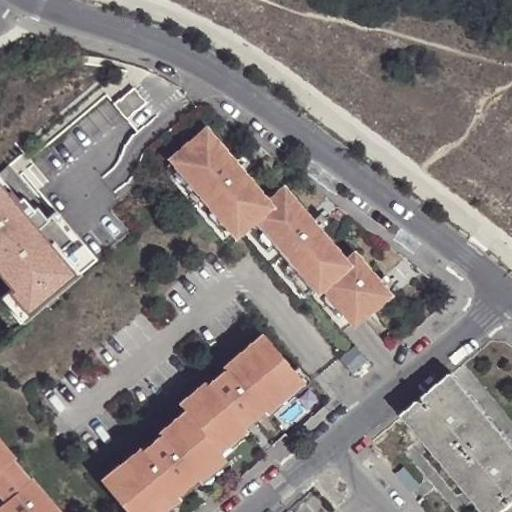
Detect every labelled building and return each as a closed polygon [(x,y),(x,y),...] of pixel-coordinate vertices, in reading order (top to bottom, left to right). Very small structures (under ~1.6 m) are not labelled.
[(128,84),(109,101),(122,116),(142,98),(128,84)] [(142,98),(122,116),(134,128),(153,112),(142,98)] [(231,156),(210,130),(165,166),(226,240),(242,227),(271,204),(249,177),(239,186),(222,165),(231,156)] [(249,177),(231,156),(222,165),(239,186),(249,177)] [(10,160),(5,165),(88,262),(94,258),(10,160)] [(5,165),(0,168),(0,301),(18,322),(88,262),(5,165)] [(287,190),(271,204),(242,227),(303,301),(312,293),(347,263),(326,238),(316,246),(299,224),(308,215),(287,190)] [(326,238),(308,215),(299,224),(316,246),(326,238)] [(348,264),(347,263),(312,293),(343,331),(377,303),(367,289),(377,281),(357,257),(348,264)] [(388,295),(377,281),(367,289),(377,303),(388,295)] [(302,380),(267,337),(227,370),(228,371),(211,386),(209,384),(183,406),(188,412),(218,449),(258,416),(257,415),(275,400),(276,401),(302,380)] [(511,445),(453,376),(423,402),(403,418),(482,511),(507,511),(511,508),(511,445)] [(223,456),(218,449),(188,412),(148,445),(149,447),(131,462),(130,460),(104,482),(128,511),(154,511),(179,492),(178,491),(196,476),(197,477),(223,456)] [(0,488),(5,494),(0,498),(0,511),(58,511),(29,475),(28,476),(10,455),(11,454),(0,439),(0,488)]
